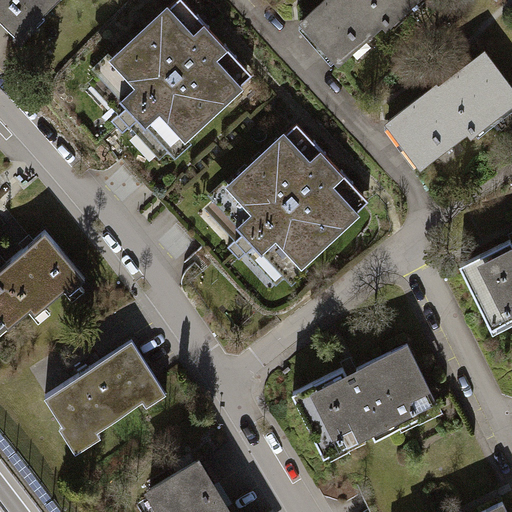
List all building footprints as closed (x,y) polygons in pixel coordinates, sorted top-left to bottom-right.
[(57,0),(0,0),(0,19),(19,38),(57,0)] [(422,0),(321,0),(289,28),(334,78),(422,0)] [(250,81),(176,4),(94,82),(168,160),(250,81)] [(511,104),(511,94),(482,57),(387,131),(421,175),(511,104)] [(364,206),(293,128),(202,211),(273,289),(364,206)] [(0,346),(83,279),(42,228),(0,262),(0,346)] [(511,318),(511,248),(466,269),(492,328),(511,318)] [(130,345),(47,398),(83,454),(166,401),(130,345)] [(409,351),(294,399),(322,464),(436,416),(409,351)] [(232,511),(197,459),(145,494),(156,511),(232,511)] [(506,511),(502,502),(477,511),(506,511)]
